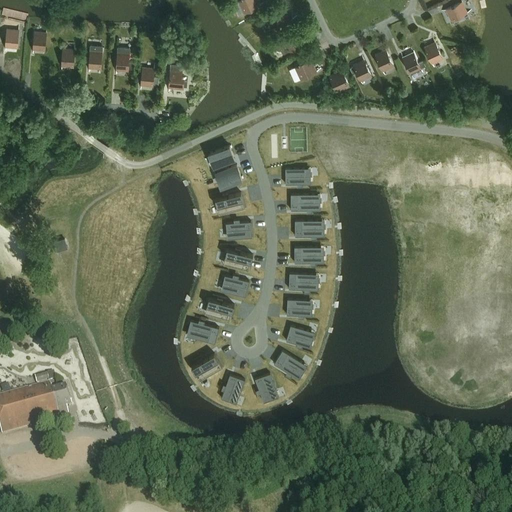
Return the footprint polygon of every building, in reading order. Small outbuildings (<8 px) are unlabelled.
[(244,12),(260,4),(257,0),(241,0),(239,1),(244,12)] [(451,19),(467,12),(462,1),(446,8),(451,19)] [(271,14),(266,17),(271,28),(277,25),(293,18),(286,5),(275,10),(276,12),(271,14)] [(18,47),(19,30),(7,29),(6,46),(18,47)] [(45,50),(47,32),(35,31),(33,49),(45,50)] [(283,40),(278,42),(283,53),(288,50),(304,43),(299,32),(283,40)] [(432,62),(443,57),(436,41),(425,46),(432,62)] [(103,45),(91,45),(89,67),(101,68),(103,45)] [(130,47),(118,47),(116,69),(128,70),(129,68),(134,68),(134,62),(129,62),(130,47)] [(74,66),(75,49),(63,48),(62,65),(74,66)] [(383,70),(394,65),(386,49),(375,54),(383,70)] [(410,72),(421,67),(414,51),(403,56),(410,72)] [(301,78),(317,70),(311,57),(300,62),(301,65),(296,67),(301,78)] [(361,80),(372,75),(364,59),(353,64),(361,80)] [(183,64),(171,63),(169,87),(183,88),(183,86),(187,86),(188,80),(184,80),(184,76),(182,76),(183,64)] [(153,85),(155,68),(143,67),(141,84),(153,85)] [(339,90),(350,85),(342,69),(329,75),(335,86),(337,85),(339,90)] [(234,157),(228,143),(209,151),(216,168),(223,185),(242,177),(236,163),(226,167),(225,164),(224,162),(234,157)] [(309,187),(290,189),(292,205),(318,201),(316,194),(310,195),(309,187)] [(242,192),(217,196),(219,204),(225,203),(226,211),(245,208),(242,192)] [(317,213),(299,216),(301,232),(326,228),(325,220),(319,221),(317,213)] [(218,219),(218,226),(225,226),(225,235),(244,235),(244,219),(218,219)] [(58,250),(67,247),(64,239),(55,242),(58,250)] [(303,240),(303,256),(328,256),(328,249),(322,249),(322,240),(303,240)] [(217,245),(217,252),(223,252),(223,261),(242,261),(242,245),(217,245)] [(303,265),(303,281),(329,281),(329,274),(322,274),(322,265),(303,265)] [(212,267),(211,274),(217,275),(216,284),(235,287),(237,271),(212,267)] [(207,289),(205,296),(211,298),(208,306),(226,312),(231,297),(207,289)] [(301,293),(299,309),(324,313),(325,305),(319,304),(320,296),(301,293)] [(295,316),(293,332),(318,336),(319,328),(313,327),(314,319),(295,316)] [(193,324),(192,332),(199,333),(197,341),(216,344),(218,328),(193,324)] [(288,337),(283,352),(307,360),(309,353),(303,351),(306,343),(288,337)] [(219,355),(194,359),(195,367),(202,366),(203,374),(222,371),(219,355)] [(285,359),(272,369),(287,389),(293,385),(289,379),(296,374),(285,359)] [(54,372),(47,374),(35,377),(36,383),(56,378),(54,372)] [(231,372),(213,390),(218,396),(223,391),(229,397),(242,384),(231,372)] [(250,379),(250,404),(258,404),(258,398),(266,398),(266,379),(250,379)] [(57,410),(72,406),(66,386),(52,390),(50,382),(0,395),(0,427),(1,433),(59,417),(57,410)]
